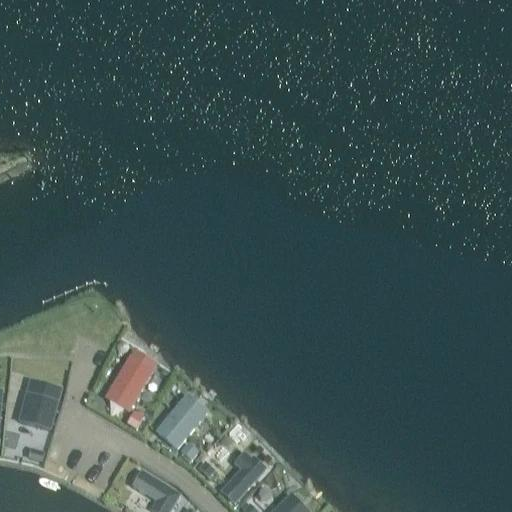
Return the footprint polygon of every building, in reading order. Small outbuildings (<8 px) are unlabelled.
[(132,416),(156,372),(131,358),(107,402),(132,416)] [(53,433),(66,390),(32,380),(19,423),(53,433)] [(157,435),(179,454),(212,415),(190,396),(157,435)] [(134,416),(127,428),(136,433),(143,422),(134,416)] [(187,449),(181,456),(191,464),(197,457),(187,449)] [(32,453),(30,462),(41,465),(44,456),(32,453)] [(242,473),(222,494),(236,508),(269,474),(248,453),(236,467),(242,473)] [(205,466),(199,473),(207,481),(213,475),(205,466)] [(309,511),(292,495),(276,511),(309,511)]
